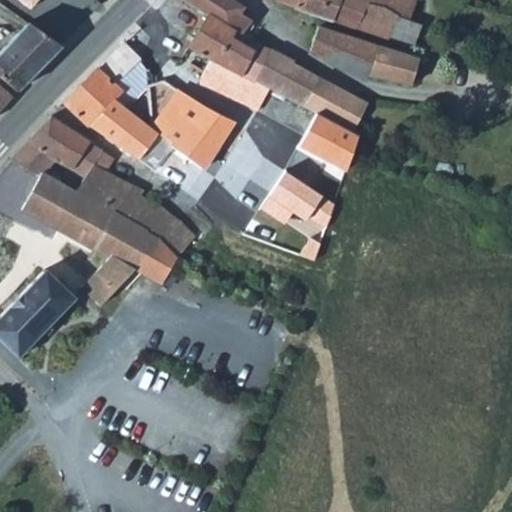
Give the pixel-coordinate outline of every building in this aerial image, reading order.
[(194,0),(241,29),(256,29),(262,18),(245,9),(244,6),(247,0),(194,0)] [(295,0),(295,1),(303,4),(334,15),(340,0),(295,0)] [(368,0),(340,0),(334,15),(359,23),(368,0)] [(368,0),(359,23),(389,33),(399,9),(388,3),(380,0),(368,0)] [(380,0),(388,3),(399,9),(411,14),(416,0),(380,0)] [(422,18),(411,14),(399,9),(389,33),(414,42),(422,18)] [(205,16),(202,21),(188,43),(210,55),(243,71),(254,46),(205,16)] [(59,40),(29,19),(0,47),(0,72),(17,86),(59,40)] [(348,64),(372,70),(411,78),(419,52),(319,19),(312,43),(348,64)] [(243,71),(257,78),(272,45),(258,38),(254,46),(243,71)] [(157,127),(152,123),(122,101),(150,74),(155,69),(121,39),(62,98),(82,119),(137,154),(157,127)] [(203,67),(210,55),(188,43),(181,55),(203,67)] [(271,85),(280,90),(295,56),(272,45),(257,78),(271,85)] [(298,51),(295,56),(280,90),(306,102),(322,66),(298,51)] [(203,67),(199,75),(261,106),(271,85),(257,78),(243,71),(210,55),(203,67)] [(344,79),(322,66),(306,102),(343,123),(365,84),(344,79)] [(155,69),(150,74),(152,123),(157,127),(169,136),(173,139),(188,120),(205,100),(175,84),(155,69)] [(0,82),(11,92),(17,86),(0,72),(0,82)] [(0,104),(11,92),(0,82),(0,104)] [(205,100),(188,120),(216,139),(233,115),(205,100)] [(27,136),(71,164),(89,137),(49,111),(27,136)] [(200,164),(216,139),(188,120),(173,139),(169,136),(168,140),(200,164)] [(137,154),(152,164),(168,140),(169,136),(157,127),(137,154)] [(89,137),(71,164),(27,136),(11,154),(37,170),(40,165),(74,186),(83,172),(86,173),(95,158),(107,165),(113,154),(89,137)] [(123,210),(136,189),(140,184),(107,165),(95,158),(86,173),(83,172),(74,186),(40,165),(37,170),(40,172),(20,204),(105,253),(77,283),(99,305),(159,241),(147,227),(136,218),(124,210),(123,210)] [(159,241),(176,258),(192,232),(163,206),(136,189),(123,210),(124,210),(136,218),(147,227),(159,241)] [(15,293),(0,309),(0,335),(19,353),(46,323),(73,292),(43,263),(15,293)]
